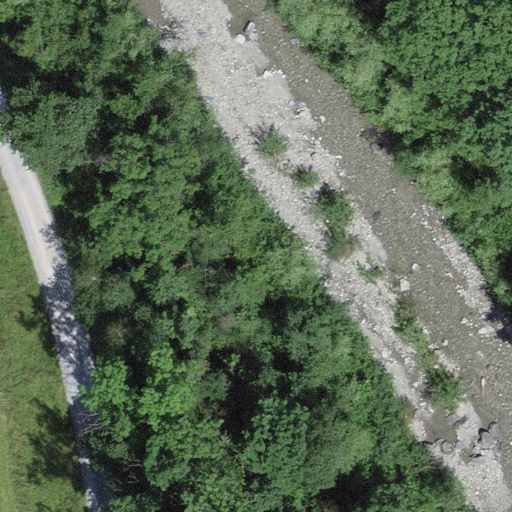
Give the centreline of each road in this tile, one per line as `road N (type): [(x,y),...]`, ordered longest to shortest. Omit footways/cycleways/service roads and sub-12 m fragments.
road 1 (track): [(0,139),(118,511)]
road 2 (track): [(511,139),(407,0)]
